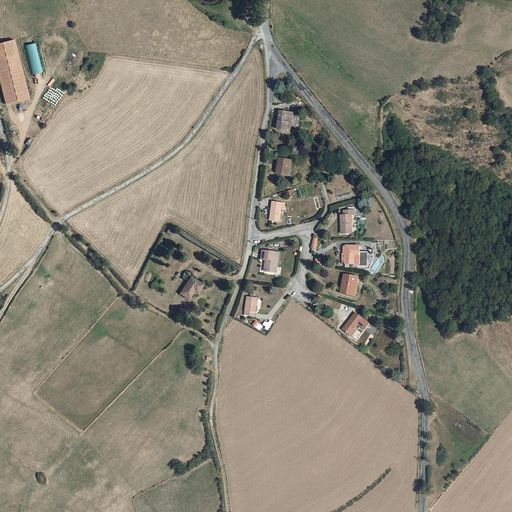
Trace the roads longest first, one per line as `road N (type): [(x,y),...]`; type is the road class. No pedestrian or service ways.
road 1 (tertiary): [(420,511),(424,395),(404,310),(406,242),(390,205),(274,51)]
road 2 (unclassified): [(263,25),(180,149),(58,223),(0,289)]
road 3 (residential): [(274,51),(252,235),(305,229),(299,294),(307,299)]
road 4 (track): [(227,511),(211,416),(216,346),(252,235)]
road 5 (track): [(216,346),(129,294),(8,163)]
